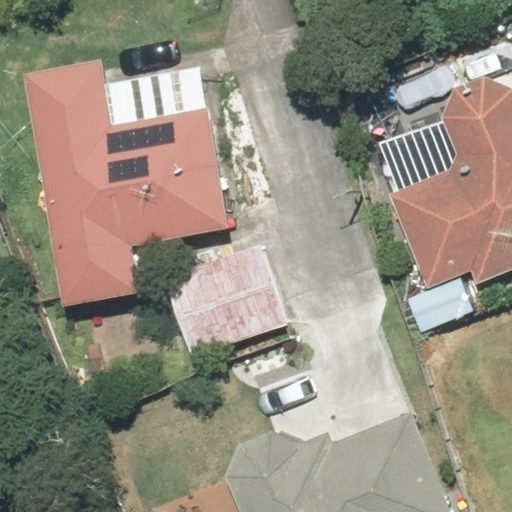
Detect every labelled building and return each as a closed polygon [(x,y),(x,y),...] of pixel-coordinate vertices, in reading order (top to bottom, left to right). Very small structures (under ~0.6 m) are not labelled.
[(99,69),(23,81),(58,314),(137,302),(130,256),(227,241),(208,120),(109,135),(99,69)] [(460,174),(389,205),(427,293),(463,278),(470,292),(511,274),(511,95),(510,94),(508,93),(506,91),(503,90),(500,88),(498,87),(495,86),(492,86),(489,85),(486,85),(483,85),(480,85),(478,86),(475,86),(472,87),(469,88),(467,89),(464,91),(462,92),(459,94),(457,96),(455,98),(453,100),(451,102),(450,105),(448,107),(447,110),(446,113),(445,116),(444,118),(444,121),(443,124),(443,127),(444,130),(444,133),(460,174)] [(292,329),(262,251),(162,289),(191,367),(292,329)] [(296,448),(273,432),(235,447),(224,478),(236,511),(450,511),(413,415),(327,449),(323,438),(296,448)] [(0,511),(8,511),(0,488),(0,511)]
